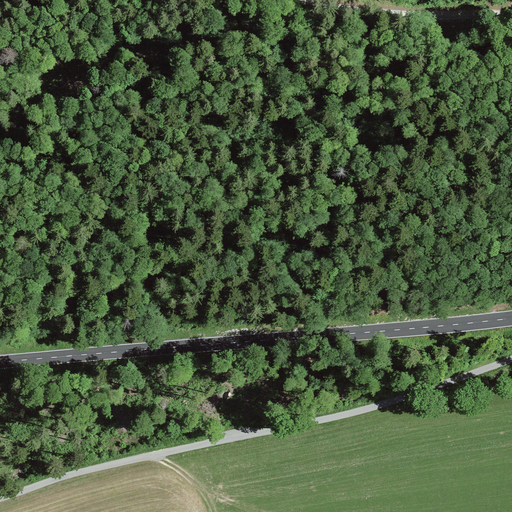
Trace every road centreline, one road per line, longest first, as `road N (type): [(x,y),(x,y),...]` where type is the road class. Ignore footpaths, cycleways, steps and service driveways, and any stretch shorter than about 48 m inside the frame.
road 1 (track): [(0,498),(416,393),(511,359)]
road 2 (tertiary): [(0,361),(511,317)]
road 3 (track): [(331,4),(225,47),(130,54),(69,78),(0,136)]
road 4 (unclassified): [(511,14),(398,13),(314,0)]
